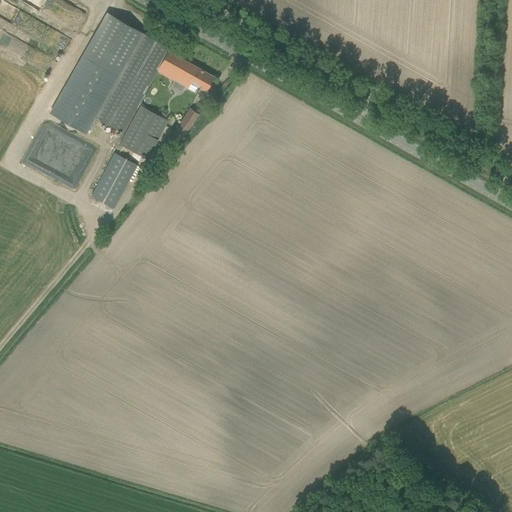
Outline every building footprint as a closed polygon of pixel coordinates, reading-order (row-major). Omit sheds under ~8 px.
[(214,77),(168,51),(169,48),(141,32),(108,14),(51,114),(84,133),(93,116),(122,133),(141,99),(150,83),(157,71),(187,88),(190,84),(197,88),(198,86),(206,90),(214,77)] [(171,95),(150,83),(141,99),(162,111),(171,95)] [(118,144),(146,159),(167,120),(139,106),(118,144)] [(172,133),(181,139),(198,114),(190,108),(172,133)] [(90,196),(113,208),(136,165),(113,153),(90,196)] [(39,161),(34,169),(73,189),(79,177),(72,174),(71,176),(39,161)]
